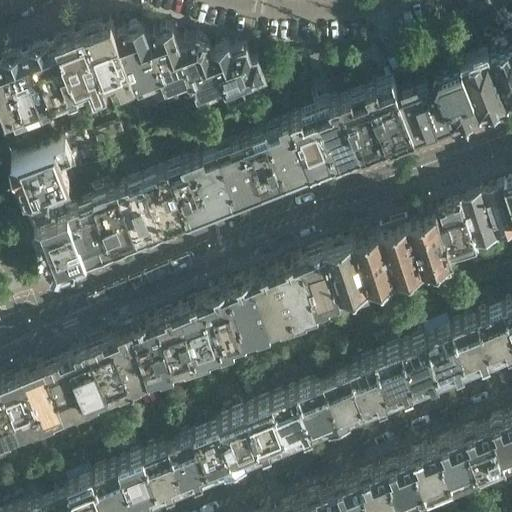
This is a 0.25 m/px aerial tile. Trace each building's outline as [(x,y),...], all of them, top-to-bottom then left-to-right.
[(134,74),(115,25),(111,14),(100,18),(99,17),(98,18),(86,23),(85,23),(84,24),(106,83),(118,78),(119,80),(133,75),(134,74)] [(161,67),(146,27),(143,18),(140,19),(136,18),(130,20),(128,23),(128,24),(126,24),(125,22),(115,25),(134,74),(133,75),(137,86),(147,82),(144,74),(160,68),(161,67)] [(191,68),(177,32),(172,20),(170,21),(166,20),(160,22),(158,25),(158,26),(156,26),(155,24),(146,27),(161,67),(160,68),(167,86),(177,82),(174,75),(190,69),(191,68)] [(106,83),(84,24),(83,22),(72,27),(72,26),(70,27),(59,31),(57,32),(55,33),(56,34),(78,91),(91,87),(92,88),(106,83)] [(223,75),(211,44),(207,33),(198,29),(188,33),(187,29),(177,32),(191,68),(190,69),(200,93),(210,89),(207,82),(223,75)] [(78,91),(56,34),(45,38),(43,38),(41,38),(39,39),(38,39),(36,40),(34,42),(32,44),(29,45),(51,103),(78,93),(78,91)] [(511,91),(511,36),(488,46),(507,94),(511,91)] [(264,67),(257,49),(251,52),(247,42),(244,41),(244,40),(242,41),(238,43),(236,39),(230,42),(228,38),(225,39),(221,37),(215,40),(213,43),(211,44),(223,75),(229,90),(246,84),(244,81),(260,74),(258,70),(264,67)] [(51,103),(29,45),(19,49),(15,49),(13,49),(11,50),(9,50),(8,51),(6,53),(5,54),(3,55),(25,113),(51,103)] [(507,94),(488,46),(460,56),(479,104),(507,94)] [(0,122),(25,113),(3,55),(0,55),(0,122)] [(479,104),(460,56),(439,65),(435,74),(451,115),(479,104)] [(414,129),(398,88),(391,72),(364,82),(385,137),(386,140),(414,129)] [(451,115),(435,74),(398,88),(414,129),(451,115)] [(385,137),(364,82),(339,92),(359,146),(360,147),(385,137)] [(359,146),(339,92),(314,102),(334,154),(335,156),(359,146)] [(334,154),(314,102),(289,112),(309,163),(309,164),(334,154)] [(309,163),(289,112),(264,121),(285,172),(309,163)] [(161,145),(155,131),(150,119),(144,121),(154,147),(161,145)] [(285,172),(264,121),(240,131),(260,182),(285,172)] [(260,182),(240,131),(215,140),(236,192),(260,182)] [(74,168),(70,157),(74,155),(65,132),(10,153),(23,187),(58,174),(74,168)] [(236,192),(215,140),(191,150),(211,202),(236,192)] [(211,202),(191,150),(166,159),(187,211),(211,202)] [(187,211),(166,159),(165,156),(140,166),(162,221),(187,211)] [(162,221),(140,166),(115,176),(137,231),(162,221)] [(511,172),(502,176),(511,204),(511,172)] [(87,251),(66,198),(67,198),(58,174),(23,187),(30,203),(35,214),(34,214),(35,217),(36,217),(40,228),(39,228),(40,231),(41,231),(45,242),(46,245),(51,256),(50,256),(51,259),(53,260),(53,259),(57,261),(57,262),(58,263),(61,261),(72,256),(72,257),(75,256),(79,254),(78,254),(83,252),(83,253),(87,251)] [(137,231),(115,176),(90,186),(91,188),(112,241),(137,231)] [(511,220),(511,204),(502,176),(481,184),(496,227),(511,220)] [(497,228),(496,227),(481,184),(460,193),(476,236),(497,228)] [(91,188),(67,198),(66,198),(87,251),(112,241),(91,188)] [(476,238),(476,236),(460,193),(435,202),(451,247),(476,238)] [(451,247),(435,202),(407,211),(424,259),(425,262),(434,259),(435,261),(454,255),(451,247)] [(424,259),(407,211),(380,221),(396,268),(398,275),(407,272),(405,265),(424,259)] [(396,268),(380,221),(351,230),(368,277),(396,268)] [(368,277),(351,230),(323,239),(340,287),(368,277)] [(340,287),(323,239),(323,238),(307,245),(308,246),(299,249),(316,297),(317,300),(328,296),(325,288),(338,283),(339,287),(340,287)] [(316,297),(299,249),(292,252),(284,255),(276,259),(294,312),(307,308),(304,301),(316,297)] [(294,312),(276,259),(267,262),(259,265),(259,266),(253,269),(269,314),(279,310),(281,317),(294,312)] [(272,322),(269,314),(253,269),(252,269),(227,279),(244,324),(257,319),(259,327),(272,322)] [(244,324),(227,279),(204,288),(204,289),(220,336),(222,344),(237,339),(233,328),(244,324)] [(220,336),(204,289),(196,292),(196,291),(188,295),(180,299),(198,354),(211,350),(208,341),(220,336)] [(511,292),(503,297),(511,319),(511,292)] [(511,340),(511,319),(503,297),(477,307),(494,348),(511,340)] [(198,354),(180,299),(171,302),(163,305),(164,306),(156,309),(171,354),(184,350),(187,358),(198,354)] [(494,348),(477,307),(452,318),(469,358),(494,348)] [(171,354),(156,309),(148,312),(132,318),(132,319),(147,363),(157,359),(160,368),(174,363),(171,354)] [(469,358),(452,318),(426,328),(442,369),(469,358)] [(148,366),(147,363),(132,319),(110,328),(131,379),(141,375),(139,370),(148,366)] [(131,379),(110,328),(88,337),(108,389),(119,385),(131,379)] [(442,369),(426,328),(400,339),(416,380),(442,369)] [(108,389),(88,337),(65,346),(86,398),(98,393),(108,389)] [(416,380),(400,339),(375,349),(391,390),(416,380)] [(86,398),(65,346),(43,356),(62,401),(72,397),(75,403),(86,398)] [(391,390),(375,349),(349,360),(365,401),(391,390)] [(62,401),(43,356),(21,365),(42,417),(43,420),(55,416),(53,410),(64,406),(62,401)] [(365,401),(349,360),(323,371),(339,411),(365,401)] [(42,417),(21,365),(0,373),(0,375),(18,420),(28,415),(31,421),(42,417)] [(339,411),(323,371),(298,381),(315,421),(339,411)] [(18,420),(0,375),(0,433),(10,430),(8,424),(18,420)] [(315,421),(298,381),(271,392),(287,433),(315,421)] [(287,433),(271,392),(245,403),(261,443),(287,433)] [(261,443),(245,403),(219,413),(236,454),(261,443)] [(511,452),(511,405),(487,416),(504,456),(511,452)] [(236,454),(219,413),(193,424),(210,465),(236,454)] [(504,456),(487,416),(461,426),(478,467),(504,456)] [(210,465),(193,424),(168,434),(185,475),(210,465)] [(478,467),(461,426),(435,437),(452,478),(478,467)] [(185,475),(168,434),(143,445),(159,485),(185,475)] [(452,478),(435,437),(409,448),(426,488),(452,478)] [(159,485),(143,445),(118,455),(135,495),(159,485)] [(426,488),(409,448),(383,458),(400,499),(426,488)] [(135,495),(118,455),(93,465),(109,506),(135,495)] [(400,499),(383,458),(357,469),(374,510),(400,499)] [(94,511),(109,506),(93,465),(77,472),(75,466),(66,470),(82,511),(94,511)] [(368,511),(374,510),(357,469),(331,480),(344,511),(368,511)] [(82,511),(66,470),(54,475),(56,480),(42,486),(52,511),(82,511)] [(344,511),(331,480),(305,491),(313,511),(344,511)] [(52,511),(42,486),(26,493),(24,487),(13,491),(21,511),(52,511)] [(21,511),(13,491),(2,496),(5,501),(0,503),(0,511),(21,511)] [(313,511),(305,491),(279,501),(283,511),(313,511)] [(283,511),(279,501),(254,511),(253,511),(283,511)]
